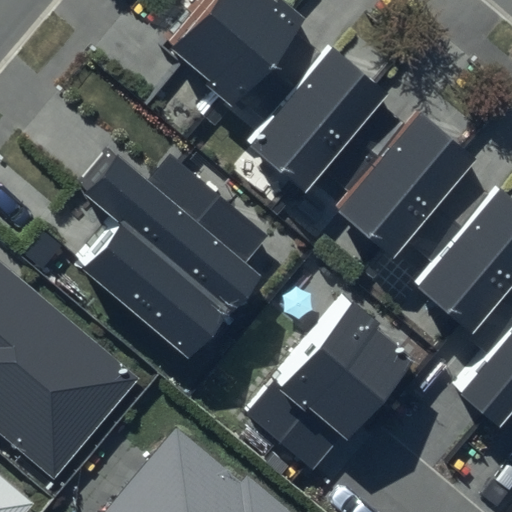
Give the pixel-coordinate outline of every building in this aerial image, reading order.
[(302,26),(271,0),(197,0),(158,46),(254,127),(241,143),(305,197),(322,176),(343,194),(330,208),(388,257),(398,246),(420,265),(405,283),(480,346),(451,380),(511,431),(511,200),(495,187),(486,198),(460,175),(474,159),(416,110),(403,124),(379,104),(387,95),(328,45),(306,71),(281,50),(302,26)] [(106,147),(77,181),(111,209),(68,260),(189,361),(260,277),(242,262),(265,235),(168,153),(145,180),(106,147)] [(135,372),(0,260),(0,432),(50,474),(135,372)] [(411,353),(342,295),(243,410),(312,469),(411,353)] [(171,419),(91,511),(296,511),(243,466),(236,475),(171,419)] [(0,511),(16,511),(30,495),(0,470),(0,511)]
